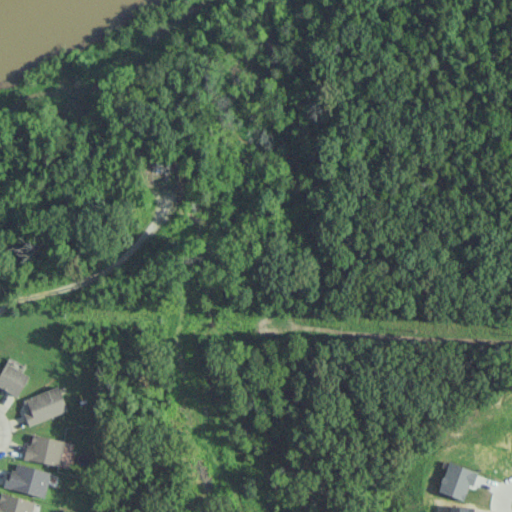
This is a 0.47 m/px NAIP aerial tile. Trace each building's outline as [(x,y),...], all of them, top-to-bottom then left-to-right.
[(0,369),(0,388),(18,396),(27,373),(3,363),(0,369)] [(28,425),(67,410),(57,386),(22,399),(26,410),(23,411),(28,425)] [(22,458),(57,467),(64,441),(32,433),(29,445),(26,444),(22,458)] [(2,486),(43,497),(50,472),(16,463),(14,472),(7,470),(2,486)] [(0,511),(30,511),(33,500),(0,492),(0,511)]
